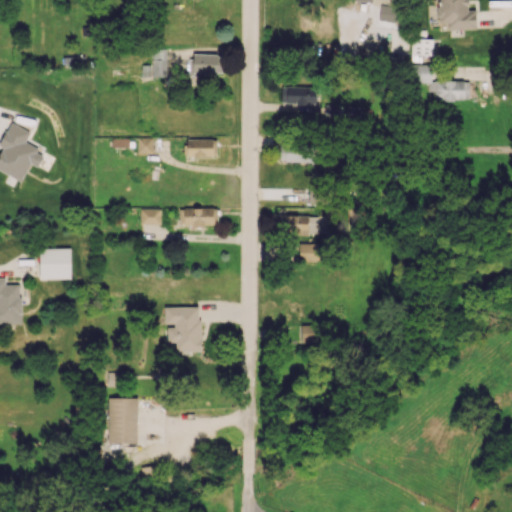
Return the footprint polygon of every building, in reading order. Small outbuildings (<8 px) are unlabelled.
[(475,9),(467,9),(466,0),(435,0),(436,22),(447,22),(448,29),(476,28),(475,9)] [(394,21),(395,6),(380,5),(379,20),(394,21)] [(431,55),(432,39),(411,38),(411,54),(431,55)] [(143,64),(143,77),(164,76),(164,49),(151,49),(151,64),(143,64)] [(222,73),(222,54),(190,53),(190,72),(222,73)] [(430,64),(410,64),(410,82),(427,82),(427,91),(434,91),(434,100),(469,99),(469,80),(431,81),(430,64)] [(281,105),(316,106),(316,86),(282,85),(281,105)] [(361,118),(360,105),(345,106),(347,119),(361,118)] [(0,153),(0,170),(21,181),(30,163),(37,166),(44,153),(24,142),(29,131),(11,122),(0,142),(0,146),(3,148),(0,153)] [(137,153),(153,153),(152,137),(137,137),(137,153)] [(216,138),(186,139),(187,156),(217,155),(216,138)] [(312,161),(312,143),(280,142),(279,160),(312,161)] [(308,202),(316,202),(317,181),(309,181),(308,202)] [(179,208),(179,225),(217,225),(217,207),(179,208)] [(160,224),(160,208),(140,208),(140,224),(160,224)] [(299,261),(320,261),(320,231),(322,231),(322,215),(287,214),(287,234),(308,234),(308,243),(299,242),(299,261)] [(39,248),(39,278),(71,277),(70,248),(39,248)] [(0,323),(21,323),(20,284),(5,284),(5,277),(0,276),(0,323)] [(167,342),(176,342),(176,351),(200,351),(200,306),(164,306),(164,324),(167,324),(167,342)] [(316,324),(298,324),(298,342),(316,341),(316,324)] [(137,398),(108,397),(107,442),(136,443),(137,398)]
